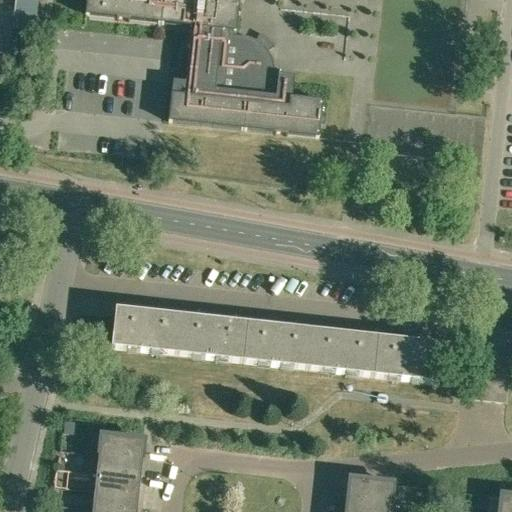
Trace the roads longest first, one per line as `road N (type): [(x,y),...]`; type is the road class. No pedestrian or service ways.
road 1 (residential): [(508,338),(58,284)]
road 2 (tertiary): [(511,281),(77,203)]
road 3 (residential): [(318,477),(511,453)]
road 4 (residential): [(172,511),(177,462),(318,477)]
road 5 (residential): [(8,511),(34,394)]
